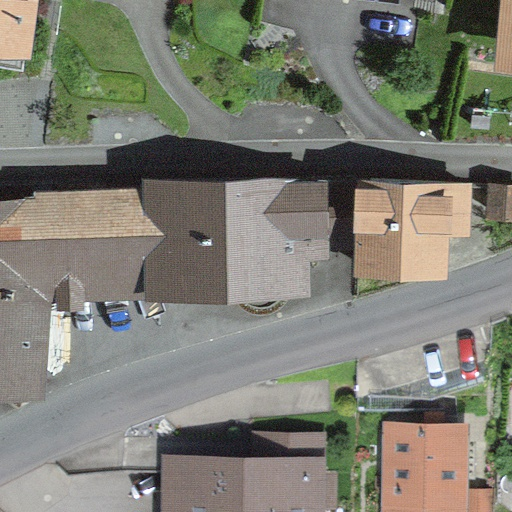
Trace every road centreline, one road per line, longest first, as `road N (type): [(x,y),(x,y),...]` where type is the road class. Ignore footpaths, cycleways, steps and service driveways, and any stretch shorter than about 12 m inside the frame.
road 1 (tertiary): [(511,271),(60,438),(0,473)]
road 2 (residential): [(0,170),(414,157),(511,165)]
